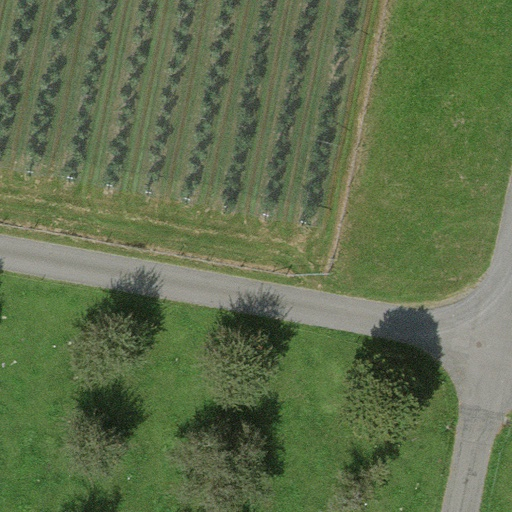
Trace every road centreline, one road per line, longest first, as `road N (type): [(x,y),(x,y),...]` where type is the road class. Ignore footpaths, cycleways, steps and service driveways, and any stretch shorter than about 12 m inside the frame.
road 1 (unclassified): [(0,253),(494,349)]
road 2 (unclassified): [(460,511),(494,349)]
